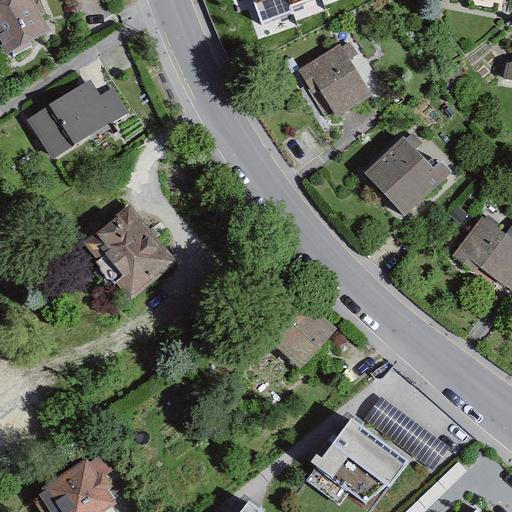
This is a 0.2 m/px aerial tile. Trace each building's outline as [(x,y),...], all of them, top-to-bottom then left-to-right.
[(32,0),(31,0),(0,17),(0,40),(12,62),(54,39),(32,0)] [(287,0),(253,0),(262,24),(293,14),(291,8),(287,0)] [(349,46),(300,76),(311,95),(317,91),(334,119),(367,99),(345,62),(355,56),(349,46)] [(132,116),(116,93),(103,101),(93,86),(31,126),(57,166),(132,116)] [(435,175),(407,145),(371,179),(408,217),(453,175),(444,166),(435,175)] [(174,263),(129,209),(87,245),(132,299),(174,263)] [(511,247),(481,225),(455,261),(474,275),(478,270),(503,288),(505,286),(511,291),(511,247)] [(455,240),(448,234),(440,243),(447,249),(455,240)] [(344,338),(314,311),(281,346),(311,373),(344,338)] [(453,446),(382,399),(360,429),(432,477),(453,446)] [(360,429),(352,423),(322,465),(317,462),(313,466),(368,507),(382,487),(390,491),(410,465),(360,429)] [(89,470),(48,498),(57,511),(115,511),(116,511),(109,500),(114,496),(105,483),(100,487),(89,470)]
